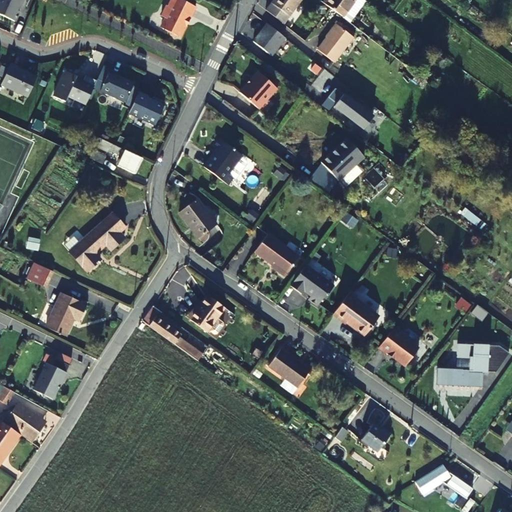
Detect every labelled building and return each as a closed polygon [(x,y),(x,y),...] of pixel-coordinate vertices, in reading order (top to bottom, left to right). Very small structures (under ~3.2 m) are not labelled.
[(17,10),(21,0),(0,0),(0,14),(14,21),(19,11),(17,10)] [(197,8),(181,0),(171,0),(168,7),(167,6),(162,17),(166,19),(162,26),(163,29),(171,32),(172,36),(177,38),(180,36),(182,37),(187,27),(186,24),(189,18),(191,19),(197,8)] [(306,1),(304,0),(278,0),(269,13),(287,26),(306,1)] [(355,0),(325,0),(323,3),(343,18),(355,0)] [(367,3),(363,0),(355,0),(343,18),(343,19),(351,25),(367,3)] [(288,40),(270,26),(256,44),(274,58),(288,40)] [(353,38),(336,26),(317,51),(333,63),(353,38)] [(11,63),(1,84),(27,96),(37,76),(11,63)] [(109,71),(99,92),(124,103),(133,84),(117,76),(118,75),(109,71)] [(85,105),(96,82),(85,76),(82,82),(75,79),(75,77),(67,74),(62,75),(52,97),(63,102),(66,97),(85,105)] [(247,88),(240,97),(260,112),(277,90),(257,75),(250,84),(251,84),(248,89),(247,88)] [(137,93),(128,113),(154,125),(163,106),(147,98),(147,97),(137,93)] [(346,97),(337,109),(366,131),(375,119),(346,97)] [(141,158),(97,138),(93,146),(107,153),(108,151),(121,157),(117,166),(133,174),(141,158)] [(242,156),(219,139),(216,144),(221,148),(213,159),(211,157),(206,164),(230,183),(235,175),(230,172),(242,156)] [(346,139),(321,163),(338,181),(363,157),(346,139)] [(105,157),(93,151),(89,158),(102,165),(105,157)] [(217,225),(198,199),(179,212),(198,239),(217,225)] [(123,226),(112,214),(69,253),(87,272),(100,260),(94,253),(105,244),(110,250),(124,238),(117,231),(123,226)] [(277,265),(277,266),(286,274),(300,257),(270,233),(257,249),(277,265)] [(28,235),(25,247),(37,249),(40,238),(28,235)] [(53,271),(34,263),(27,279),(45,287),(53,271)] [(286,274),(277,266),(275,268),(285,275),(286,274)] [(320,277),(306,266),(295,281),(290,287),(301,296),(303,293),(310,298),(308,301),(317,308),(325,297),(326,298),(333,288),(319,277),(320,277)] [(87,305),(62,293),(46,327),(66,336),(74,318),(80,321),(87,305)] [(356,298),(349,293),(332,316),(345,325),(347,323),(364,337),(378,319),(354,301),(356,298)] [(225,309),(207,296),(189,321),(207,334),(225,309)] [(460,297),(454,305),(464,312),(470,304),(460,297)] [(142,323),(179,348),(183,342),(178,339),(180,335),(155,318),(159,312),(152,308),(142,323)] [(378,349),(386,356),(387,356),(388,356),(388,355),(389,354),(394,358),(395,360),(405,367),(418,350),(392,330),(378,349)] [(183,342),(179,348),(197,361),(201,355),(183,342)] [(484,374),(493,374),(506,355),(496,348),(455,346),(454,359),(466,360),(465,372),(434,369),(433,386),(469,389),(469,386),(479,386),(480,375),(484,375),(484,374)] [(309,371),(280,351),(267,369),(283,381),(279,387),(291,396),(309,371)] [(33,391),(52,400),(68,366),(54,359),(50,366),(45,364),(33,391)] [(15,392),(4,386),(0,391),(0,398),(7,404),(15,392)] [(20,401),(5,422),(23,435),(33,442),(44,426),(42,425),(46,419),(20,401)] [(0,465),(23,435),(5,422),(0,418),(0,465)] [(382,429),(373,424),(360,441),(379,454),(394,434),(383,427),(382,429)] [(441,466),(414,484),(422,496),(441,484),(464,499),(471,490),(447,474),(446,475),(441,466)]
